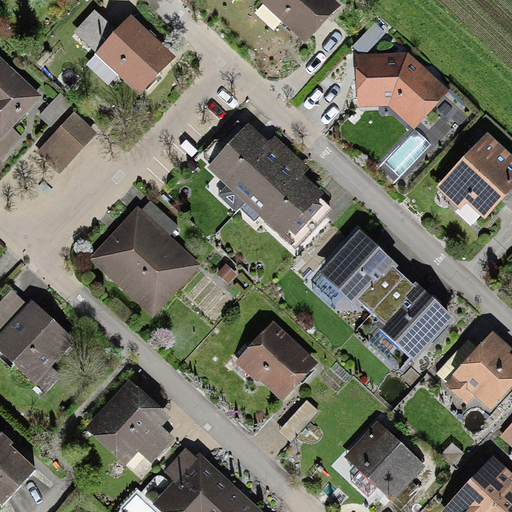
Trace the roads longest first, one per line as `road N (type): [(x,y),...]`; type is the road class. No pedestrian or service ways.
road 1 (residential): [(214,71),(511,330)]
road 2 (residential): [(28,267),(292,511)]
road 3 (residential): [(28,267),(214,71)]
